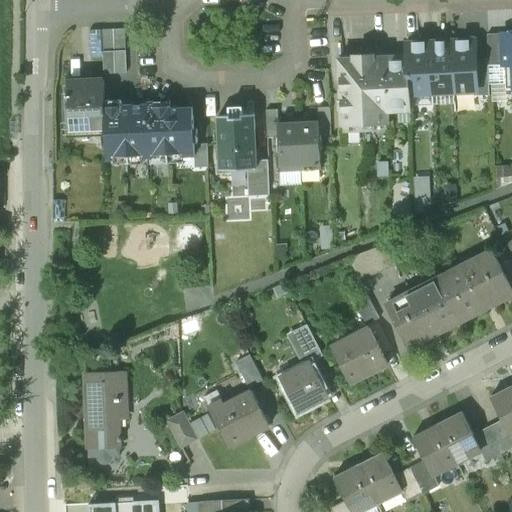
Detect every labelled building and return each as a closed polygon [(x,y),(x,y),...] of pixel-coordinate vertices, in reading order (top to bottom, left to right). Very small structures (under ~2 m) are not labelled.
[(125,28),(102,29),(104,73),(127,72),(125,28)] [(102,29),(90,30),(91,52),(102,52),(102,29)] [(511,32),(502,33),(504,65),(511,64),(511,32)] [(502,33),(487,34),(488,59),(489,66),(504,65),(502,33)] [(452,41),(430,42),(432,92),(454,92),(452,41)] [(475,41),(452,41),(454,92),(476,91),(478,91),(476,59),(475,41)] [(430,42),(407,43),(407,55),(408,55),(410,93),(432,92),(430,42)] [(385,54),(340,56),(342,100),(339,100),(340,111),(342,111),(343,130),(366,129),(366,123),(389,122),(389,110),(388,110),(385,54)] [(399,54),(385,54),(388,110),(389,110),(411,109),(410,93),(408,55),(407,55),(399,56),(399,54)] [(488,59),(476,59),(478,91),(476,91),(476,96),(490,95),(489,66),(488,59)] [(104,80),(68,82),(70,131),(106,130),(104,80)] [(148,104),(123,105),(122,100),(105,101),(107,153),(114,153),(123,161),(127,161),(126,152),(140,152),(140,158),(151,157),(148,104)] [(171,108),(162,103),(148,104),(151,157),(151,158),(194,156),(195,156),(195,144),(195,141),(199,141),(198,128),(194,129),(193,107),(171,108)] [(330,107),(318,107),(319,121),(319,135),(321,135),(331,135),(330,107)] [(278,109),(266,110),(267,138),(277,137),(279,137),(279,123),(278,109)] [(254,114),(243,114),(243,112),(229,112),(229,115),(218,115),(220,160),(217,160),(217,174),(231,173),(231,169),(248,169),(257,168),(256,160),(254,114)] [(310,116),(299,117),(301,170),(321,169),(320,150),(322,150),(321,135),(319,135),(319,121),(310,121),(310,116)] [(287,122),(279,123),(279,137),(277,137),(278,151),(280,151),(281,171),(301,170),(299,117),(287,117),(287,122)] [(208,143),(195,144),(195,156),(194,156),(195,167),(209,167),(208,143)] [(268,160),(256,160),(257,168),(248,169),(249,196),(270,195),(268,160)] [(429,198),(428,174),(412,174),(413,199),(429,198)] [(66,199),(54,199),(54,221),(66,222),(66,199)] [(349,257),(358,274),(382,261),(373,244),(349,257)] [(493,250),(440,278),(462,321),(511,295),(511,287),(506,275),(493,250)] [(440,278),(386,305),(409,348),(462,321),(440,278)] [(380,319),(367,294),(354,300),(367,325),(374,322),(380,319)] [(307,324),(296,330),(308,355),(314,352),(320,349),(307,324)] [(372,331),(336,351),(351,381),(388,362),(372,331)] [(234,358),(244,385),(259,379),(249,353),(234,358)] [(311,360),(281,376),(297,409),(328,393),(311,360)] [(127,371),(88,372),(91,457),(121,455),(119,401),(128,401),(127,371)] [(252,388),(213,408),(232,444),(271,424),(252,388)] [(511,388),(493,398),(511,435),(511,434),(511,388)] [(199,438),(184,411),(169,420),(183,446),(199,438)] [(461,413),(438,425),(457,462),(479,451),(480,451),(472,435),(461,413)] [(438,425),(413,438),(424,460),(432,475),(433,475),(457,462),(438,425)] [(488,427),(472,435),(480,451),(479,451),(484,461),(501,453),(488,427)] [(384,453),(360,465),(378,502),(402,490),(403,490),(395,475),(384,453)] [(424,460),(410,467),(423,493),(438,485),(433,475),(432,475),(424,460)] [(360,465),(334,479),(345,501),(350,511),(359,511),(378,502),(360,465)] [(410,467),(395,475),(403,490),(402,490),(407,501),(423,493),(410,467)] [(160,511),(160,499),(90,503),(90,511),(160,511)] [(350,511),(345,501),(330,509),(331,511),(350,511)] [(90,511),(90,503),(65,504),(65,511),(90,511)]
